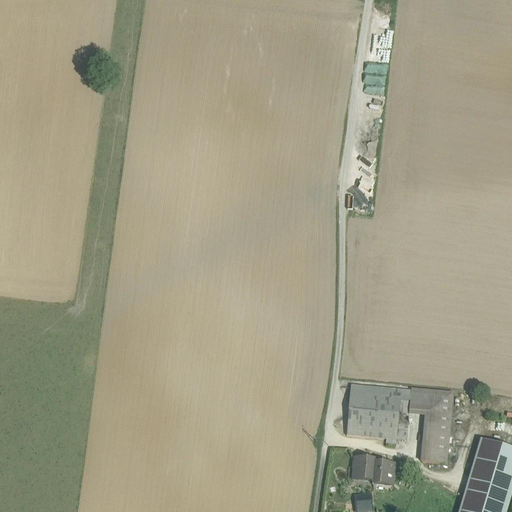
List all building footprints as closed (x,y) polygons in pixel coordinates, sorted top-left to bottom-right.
[(355,1),(348,13),(355,18),(363,5),(355,1)] [(347,40),(355,41),(357,23),(348,22),(347,40)] [(401,392),(351,387),(347,437),(387,441),(397,441),(398,432),(399,415),(401,392)] [(409,419),(427,421),(422,464),(445,466),(453,397),(412,392),(409,416),(409,419)] [(409,416),(399,415),(398,432),(408,433),(409,419),(409,416)] [(407,442),(408,433),(398,432),(397,441),(407,442)] [(506,511),(511,494),(511,450),(482,442),(460,511),(506,511)] [(375,462),(359,460),(358,480),(373,481),(372,484),(373,484),(375,464),(375,462)] [(375,464),(373,484),(373,487),(374,484),(389,485),(391,466),(375,464)] [(373,511),(373,502),(357,503),(357,511),(373,511)]
